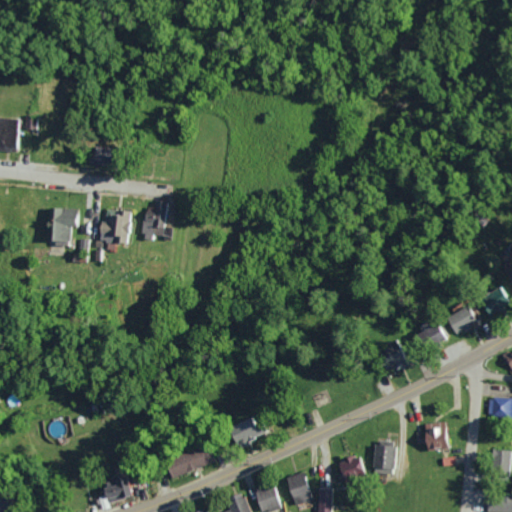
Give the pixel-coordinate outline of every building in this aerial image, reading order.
[(0,118),(22,121),(18,154),(0,151),(0,118)] [(166,201),(155,200),(155,211),(144,210),(143,239),(152,239),(153,234),(164,235),(166,201)] [(47,243),(68,244),(69,225),(78,226),(78,208),(48,207),(47,243)] [(132,210),(120,211),(120,215),(109,215),(110,222),(99,222),(99,240),(107,240),(108,248),(115,248),(115,242),(133,242),(132,210)] [(506,304),(498,287),(477,297),(486,314),(506,304)] [(473,325),(463,307),(445,317),(456,335),(473,325)] [(449,340),(440,322),(416,333),(424,351),(449,340)] [(394,368),(402,355),(384,345),(377,358),(394,368)] [(511,351),(503,355),(511,373),(511,372),(511,351)] [(511,416),(511,397),(488,397),(488,416),(511,416)] [(260,435),(252,415),(226,426),(234,446),(260,435)] [(447,422),(422,422),(423,449),(448,448),(447,422)] [(372,472),(392,473),(393,441),(374,440),(372,472)] [(213,460),(206,443),(163,462),(171,479),(213,460)] [(510,450),(492,449),(491,473),(509,473),(510,450)] [(360,475),(356,455),(343,457),(344,461),(336,462),(339,479),(360,475)] [(292,505),(311,500),(305,472),(285,476),(292,505)] [(130,496),(125,478),(98,484),(104,508),(111,507),(109,501),(130,496)] [(259,511),(280,507),(275,485),(254,489),(258,511),(259,511)] [(330,511),(330,488),(317,488),(317,511),(330,511)] [(229,508),(221,511),(248,511),(240,491),(225,498),(229,508)] [(511,511),(511,496),(487,497),(486,511),(511,511)]
